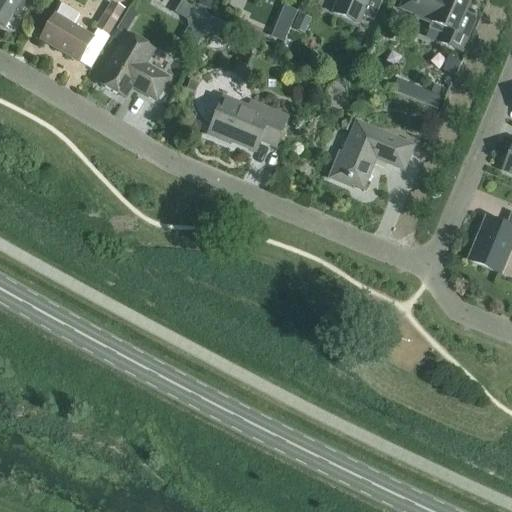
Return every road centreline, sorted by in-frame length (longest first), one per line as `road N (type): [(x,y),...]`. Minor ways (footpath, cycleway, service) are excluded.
road 1 (primary): [(431,511),(0,289)]
road 2 (residential): [(428,279),(164,163),(0,60)]
road 3 (residential): [(428,279),(511,74)]
